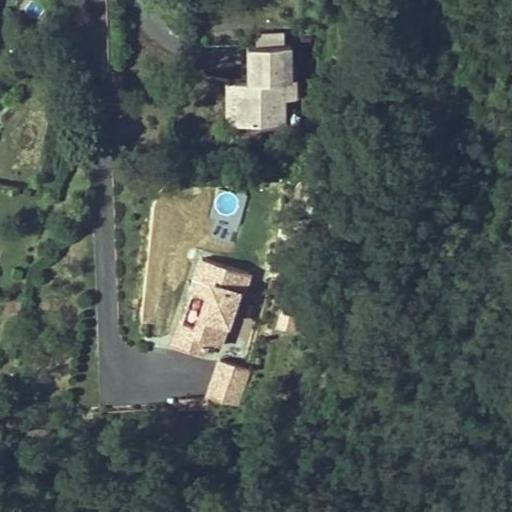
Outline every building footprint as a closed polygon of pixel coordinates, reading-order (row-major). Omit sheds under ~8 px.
[(251,41),(251,53),(279,54),(279,40),(251,41)] [(284,53),(279,54),(251,53),(242,54),(242,90),(231,90),(231,135),(280,134),(279,110),(278,90),(285,90),(285,73),(284,53)] [(292,73),(285,73),(285,90),(278,90),(279,110),(293,110),(292,73)] [(222,135),(231,135),(231,90),(221,91),(222,135)] [(244,283),(196,266),(184,301),(198,305),(189,334),(175,329),(166,354),(196,365),(201,352),(213,356),(231,302),(237,304),(244,283)] [(278,311),(276,325),(294,328),(297,313),(278,311)] [(242,379),(214,370),(203,407),(230,416),(242,379)]
